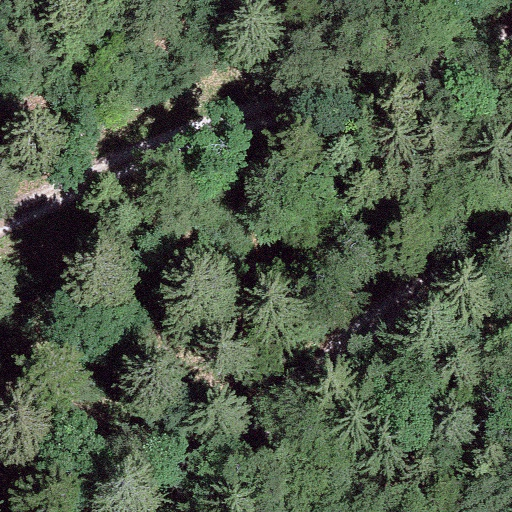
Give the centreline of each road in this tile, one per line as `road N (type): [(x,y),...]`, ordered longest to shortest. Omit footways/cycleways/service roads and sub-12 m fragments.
road 1 (track): [(511,46),(430,82),(256,121),(0,226)]
road 2 (track): [(202,511),(237,483),(355,346),(410,302),(511,243)]
